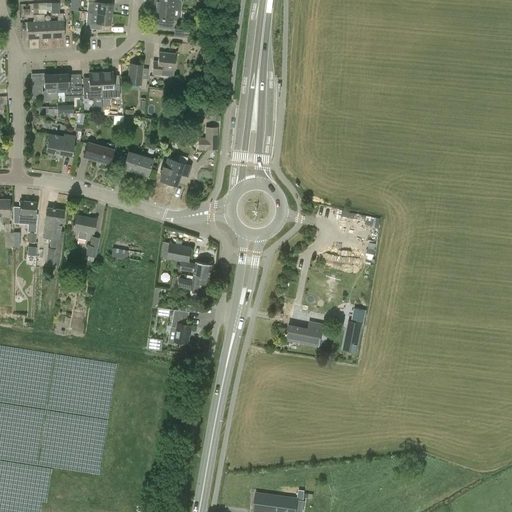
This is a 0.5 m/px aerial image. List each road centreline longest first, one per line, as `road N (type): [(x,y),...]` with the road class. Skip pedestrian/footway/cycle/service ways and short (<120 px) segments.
road 1 (primary): [(198,511),(241,299)]
road 2 (tertiary): [(193,215),(18,177)]
road 3 (residential): [(15,59),(119,53),(134,36),(138,0)]
